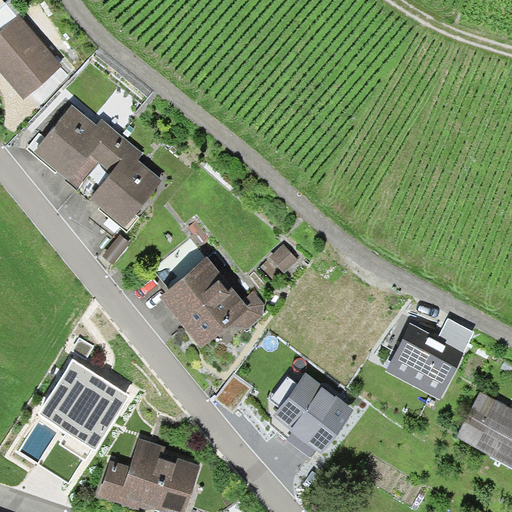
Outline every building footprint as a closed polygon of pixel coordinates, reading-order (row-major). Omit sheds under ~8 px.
[(0,29),(1,31),(17,17),(5,2),(0,5),(0,29)] [(1,31),(0,31),(0,72),(23,99),(63,66),(20,15),(17,17),(1,31)] [(121,135),(101,119),(96,125),(72,105),(45,138),(39,134),(27,149),(56,172),(57,171),(66,178),(65,180),(76,190),(121,135)] [(143,153),(121,135),(76,190),(90,200),(90,199),(100,207),(98,209),(127,232),(139,217),(135,214),(163,180),(137,160),(143,153)] [(190,238),(153,269),(169,288),(206,258),(190,238)] [(284,244),(270,256),(285,273),(298,261),(284,244)] [(169,288),(159,296),(201,347),(231,324),(234,327),(248,329),(263,317),(265,304),(255,292),(243,301),(207,257),(206,258),(169,288)] [(449,319),(438,339),(464,352),(474,332),(449,319)] [(438,339),(411,324),(386,370),(440,399),(465,353),(464,352),(438,339)] [(127,396),(73,363),(41,413),(95,447),(127,396)] [(279,407),(273,416),(322,453),(354,409),(306,372),(298,384),(279,407)] [(251,388),(233,375),(214,400),(232,413),(251,388)] [(279,407),(298,384),(288,377),(270,400),(279,407)] [(511,409),(481,392),(456,436),(511,467),(511,409)] [(112,460),(99,497),(141,511),(143,504),(163,511),(184,511),(201,464),(163,452),(165,446),(140,438),(130,466),(112,460)]
